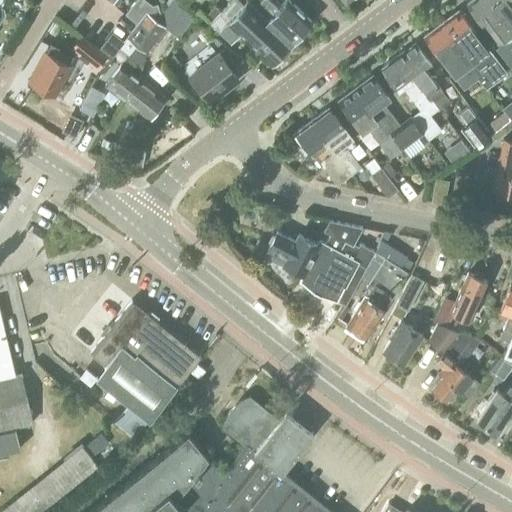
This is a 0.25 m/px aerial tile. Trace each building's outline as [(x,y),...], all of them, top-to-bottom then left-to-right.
[(155,18),(160,12),(157,2),(151,4),(146,0),(134,0),(124,13),(137,22),(146,11),(155,18)] [(169,0),(160,12),(155,18),(166,27),(177,35),(193,14),(183,4),(177,0),(169,0)] [(267,20),(245,0),(243,2),(239,0),(229,0),(209,21),(230,41),(239,32),(271,62),(290,41),(267,20)] [(247,0),(244,0),(245,0),(267,20),(290,41),(310,19),(289,0),(283,0),(278,6),(270,0),(253,0),(269,15),(267,18),(247,0)] [(495,0),(470,0),(466,4),(483,25),(499,45),(496,48),(511,68),(511,50),(510,47),(511,45),(511,30),(500,13),(498,15),(490,5),(495,0)] [(511,30),(511,0),(495,0),(490,5),(498,15),(500,13),(511,30)] [(456,9),(444,18),(454,31),(448,36),(447,37),(455,48),(456,47),(466,60),(467,59),(472,64),(473,65),(480,75),(478,76),(486,88),(506,73),(458,8),(456,9)] [(133,70),(137,64),(140,66),(145,54),(149,48),(166,27),(155,18),(146,11),(137,22),(126,36),(136,44),(105,82),(122,96),(139,75),(133,70)] [(424,34),(423,34),(440,57),(441,57),(449,67),(464,87),(468,84),(478,76),(480,75),(473,65),(472,64),(467,59),(466,60),(456,47),(455,48),(447,37),(448,36),(454,31),(444,18),(424,34)] [(98,48),(80,34),(70,47),(80,55),(79,57),(86,63),(88,61),(95,67),(106,54),(110,58),(123,41),(111,31),(98,48)] [(45,50),(29,80),(28,79),(28,80),(54,94),(54,93),(53,92),(68,63),(69,64),(69,63),(68,62),(72,54),(59,47),(60,46),(50,41),(49,43),(45,41),(43,42),(41,46),(42,48),(45,50)] [(415,42),(401,52),(409,63),(405,66),(413,77),(424,92),(426,90),(427,91),(439,107),(448,101),(440,91),(441,91),(426,69),(431,65),(432,64),(416,41),(415,42)] [(218,51),(188,75),(189,76),(196,85),(210,103),(222,93),(240,80),(241,79),(218,51)] [(401,52),(381,68),(397,89),(401,86),(418,109),(414,112),(411,114),(423,131),(428,137),(428,138),(441,129),(430,114),(439,107),(427,91),(426,90),(424,92),(413,77),(405,66),(409,63),(401,52)] [(181,63),(173,53),(164,60),(172,70),(181,63)] [(372,73),(359,82),(368,93),(361,99),(369,110),(371,109),(381,121),(382,120),(388,127),(387,128),(401,147),(421,132),(423,131),(411,114),(398,123),(381,100),(388,95),(372,73)] [(139,75),(122,96),(147,115),(164,94),(139,75)] [(359,82),(338,98),(349,113),(344,116),(356,133),(365,126),(388,157),(401,147),(387,128),(388,127),(382,120),(381,121),(371,109),(369,110),(361,99),(368,93),(359,82)] [(81,109),(83,110),(85,111),(91,114),(94,110),(96,105),(86,100),(81,109)] [(511,100),(503,108),(511,117),(511,118),(511,117),(511,100)] [(338,151),(353,171),(360,165),(347,147),(346,147),(342,142),(351,135),(328,106),(317,114),(325,125),(318,130),(326,141),(328,140),(337,152),(338,151)] [(477,146),(490,136),(468,107),(460,113),(467,123),(463,126),(477,146)] [(503,110),(485,126),(491,134),(500,127),(501,126),(510,118),(503,110)] [(353,171),(338,151),(337,152),(328,140),(326,141),(318,130),(325,125),(317,114),(294,131),(311,154),(312,153),(321,166),(323,165),(336,183),(353,171)] [(491,134),(491,135),(492,136),(495,140),(499,136),(511,126),(511,141),(503,140),(494,186),(498,187),(500,187),(499,190),(511,192),(511,117),(511,118),(510,118),(501,126),(500,127),(491,134)] [(460,139),(455,143),(463,154),(468,150),(460,139)] [(369,174),(386,197),(396,189),(379,167),(369,174)] [(329,220),(324,230),(329,232),(330,233),(325,243),(339,250),(345,239),(352,243),(361,227),(329,220)] [(269,244),(264,254),(301,274),(317,242),(298,232),(294,239),(276,230),(274,234),(270,235),(268,240),(269,244)] [(301,274),(299,279),(312,290),(319,294),(329,297),(334,297),(337,299),(343,286),(352,291),(362,273),(374,250),(359,242),(357,246),(352,243),(345,239),(339,250),(325,243),(324,242),(319,239),(317,242),(301,274)] [(371,286),(347,321),(348,322),(367,334),(384,308),(383,308),(401,281),(400,280),(406,270),(400,266),(406,256),(387,243),(381,240),(380,239),(374,250),(362,273),(370,278),(366,283),(371,286)] [(442,302),(434,320),(446,325),(453,311),(466,317),(469,312),(471,313),(486,280),(482,277),(481,275),(476,273),(474,274),(468,271),(455,300),(445,295),(442,302)] [(406,310),(421,280),(409,274),(394,303),(406,310)] [(507,342),(511,333),(511,282),(510,281),(499,309),(508,313),(503,327),(499,338),(507,342)] [(148,420),(200,355),(131,299),(90,350),(106,363),(96,375),(94,377),(128,404),(113,423),(133,439),(148,420)] [(0,368),(12,365),(0,315),(0,368)] [(402,363),(422,334),(400,319),(389,335),(391,336),(382,349),(402,363)] [(460,330),(459,331),(437,323),(428,339),(443,351),(435,361),(445,369),(431,387),(445,399),(456,385),(467,393),(477,382),(469,376),(470,375),(462,368),(468,361),(464,358),(481,339),(477,336),(462,331),(460,330)] [(511,333),(507,342),(510,343),(503,355),(511,360),(511,333)] [(200,376),(206,368),(199,361),(192,369),(200,376)] [(79,374),(90,383),(94,377),(96,375),(85,366),(79,374)] [(23,372),(0,377),(0,428),(35,420),(23,372)] [(494,387),(475,418),(494,430),(511,402),(511,384),(507,382),(501,392),(494,387)] [(218,478),(195,506),(197,507),(204,511),(244,511),(247,509),(280,468),(283,470),(301,448),(307,441),(279,419),(251,396),(251,395),(245,398),(239,402),(234,407),(230,413),(227,419),(225,426),(226,426),(226,425),(244,440),(240,445),(243,447),(218,478)] [(0,451),(19,447),(14,428),(0,430),(0,451)] [(187,430),(85,511),(175,511),(179,509),(189,502),(195,506),(218,478),(200,463),(206,456),(207,455),(187,430)] [(95,458),(111,445),(101,432),(85,445),(95,458)] [(280,468),(247,509),(251,511),(333,511),(283,470),(280,468)]
